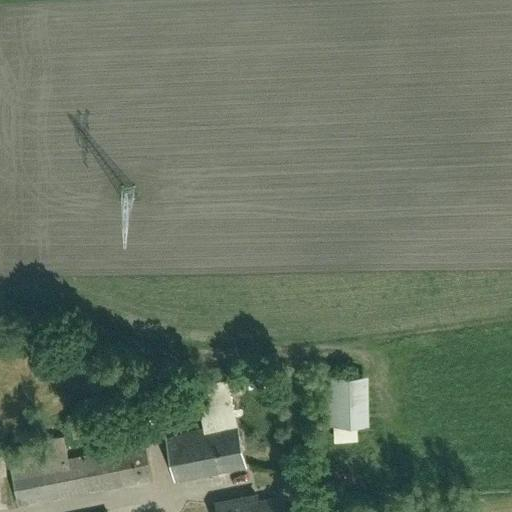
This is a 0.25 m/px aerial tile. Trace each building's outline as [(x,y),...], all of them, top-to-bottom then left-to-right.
[(327,424),(335,424),(335,441),(357,441),(357,424),(369,424),(369,376),(326,376),(327,424)] [(151,423),(154,392),(134,396),(136,404),(101,411),(108,444),(142,437),(140,426),(151,423)] [(74,429),(96,420),(92,409),(70,418),(74,429)] [(175,482),(246,468),(237,422),(166,436),(175,482)] [(145,443),(68,458),(63,432),(7,444),(19,506),(152,480),(145,443)] [(285,511),(282,498),(256,503),(255,496),(216,504),(218,511),(285,511)]
